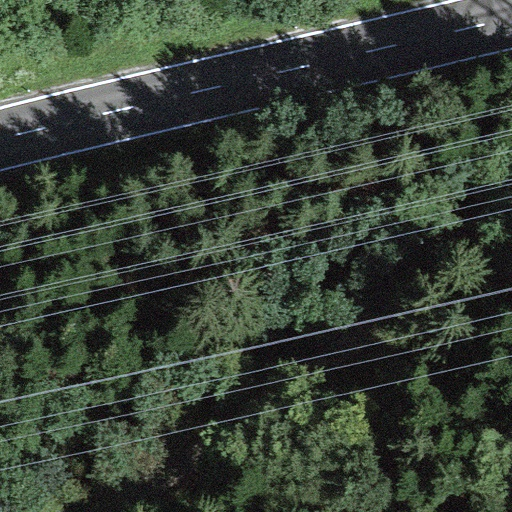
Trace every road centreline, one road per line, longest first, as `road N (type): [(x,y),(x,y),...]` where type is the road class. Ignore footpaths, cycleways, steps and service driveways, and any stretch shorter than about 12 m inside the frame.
road 1 (tertiary): [(0,146),(511,19)]
road 2 (track): [(511,190),(265,400),(96,511)]
